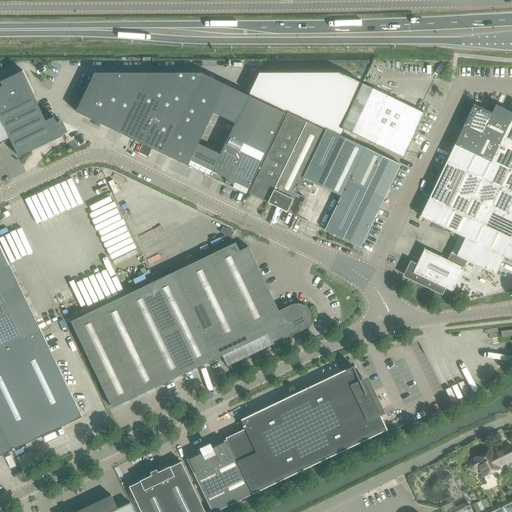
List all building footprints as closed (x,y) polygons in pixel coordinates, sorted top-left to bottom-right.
[(0,87),(0,116),(20,158),(63,137),(54,117),(47,121),(42,111),(23,71),(0,82),(3,86),(0,87)] [(94,73),(76,112),(210,176),(212,172),(220,156),(198,145),(213,114),(235,125),(240,113),(247,100),(248,97),(227,85),(201,73),(94,73)] [(256,73),(246,91),(326,130),(303,178),(341,197),(348,182),(348,181),(364,149),(345,139),(349,132),(341,128),(339,127),(361,82),(342,73),(256,73)] [(404,159),(425,115),(362,85),(341,128),(349,132),(404,159)] [(247,100),(240,113),(277,131),(285,114),(248,97),(247,100)] [(511,113),(496,106),(492,114),(482,136),(463,127),(455,145),(491,163),(511,119),(511,113)] [(474,106),(463,127),(482,136),(492,114),(474,106)] [(235,125),(233,129),(269,147),(277,131),(240,113),(235,125)] [(286,212),(303,178),(325,132),(287,114),(248,195),(286,212)] [(0,118),(0,143),(10,139),(0,118)] [(511,119),(491,163),(500,167),(509,171),(511,164),(511,119)] [(233,129),(225,145),(240,152),(262,163),(269,147),(233,129)] [(210,176),(209,177),(224,184),(240,152),(225,145),(216,163),(212,172),(210,176)] [(455,145),(446,163),(492,185),(500,167),(491,163),(455,145)] [(341,197),(324,230),(325,231),(361,248),(377,215),(395,176),(399,168),(401,165),(364,147),(364,149),(348,181),(348,182),(341,197)] [(240,152),(224,184),(246,195),(249,189),(262,163),(240,152)] [(446,163),(429,199),(474,221),(483,203),(492,185),(446,163)] [(511,172),(509,171),(500,167),(492,185),(511,194),(511,172)] [(511,194),(492,185),(483,203),(511,217),(511,194)] [(420,217),(465,239),(474,221),(429,199),(420,217)] [(511,217),(483,203),(474,221),(511,239),(511,217)] [(511,261),(511,258),(511,239),(474,221),(465,239),(505,258),(504,258),(511,261)] [(223,227),(220,233),(231,238),(234,232),(223,227)] [(465,239),(456,257),(467,262),(495,276),(504,258),(505,258),(465,239)] [(239,252),(235,244),(71,323),(112,409),(222,357),(227,368),(303,331),(305,330),(307,328),(309,326),(310,324),(311,322),(311,320),(311,317),(311,315),(310,313),(308,310),(307,309),(305,307),(303,306),(301,305),(298,305),(296,305),(294,305),(291,306),(278,312),(248,248),(239,252)] [(0,456),(82,418),(40,331),(0,246),(0,456)] [(463,269),(467,262),(456,257),(450,254),(447,261),(424,250),(412,274),(452,293),(463,269)] [(245,432),(226,441),(252,495),(387,431),(364,384),(361,386),(353,368),(240,421),(245,432)] [(211,511),(216,511),(252,495),(226,441),(211,448),(210,446),(201,451),(202,452),(187,460),(211,511)] [(499,468),(511,460),(511,447),(511,448),(493,456),(491,451),(474,459),(483,477),(499,469),(499,468)] [(140,511),(204,511),(181,462),(159,473),(157,470),(150,473),(151,477),(129,487),(140,511)] [(133,511),(130,503),(117,509),(111,496),(77,511),(133,511)] [(488,498),(477,503),(479,507),(481,511),(483,511),(489,509),(492,508),(488,500),(488,498)] [(441,507),(441,508),(442,511),(455,511),(456,511),(455,509),(455,508),(452,502),(441,507)] [(511,511),(511,502),(491,511),(511,511)]
